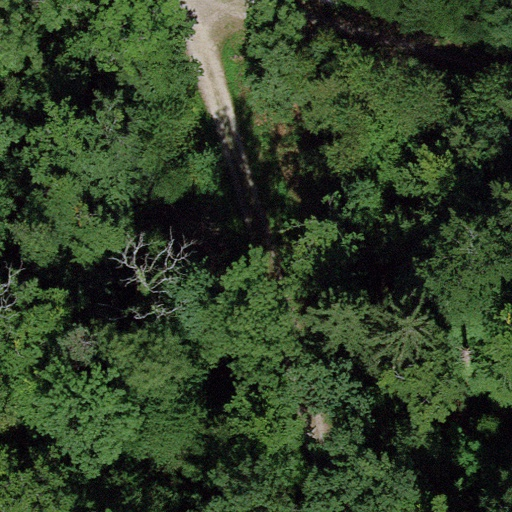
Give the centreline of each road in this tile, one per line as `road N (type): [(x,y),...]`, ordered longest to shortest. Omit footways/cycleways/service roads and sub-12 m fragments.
road 1 (track): [(345,511),(331,443),(175,0)]
road 2 (track): [(235,0),(511,84)]
